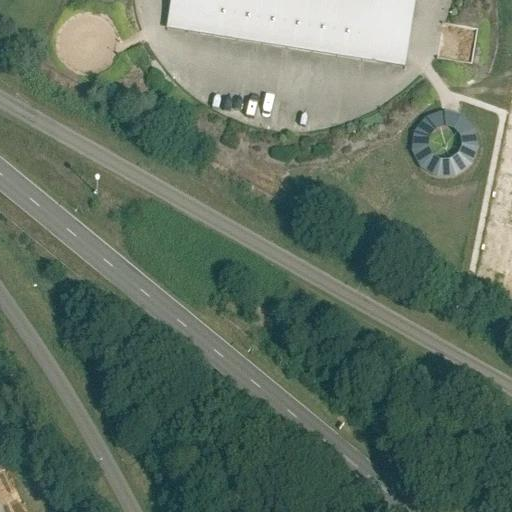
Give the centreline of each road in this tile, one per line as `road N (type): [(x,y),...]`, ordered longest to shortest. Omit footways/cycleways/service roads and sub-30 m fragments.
road 1 (primary): [(511,385),(0,97)]
road 2 (secondary): [(410,511),(0,173)]
road 3 (primary): [(0,290),(130,511)]
